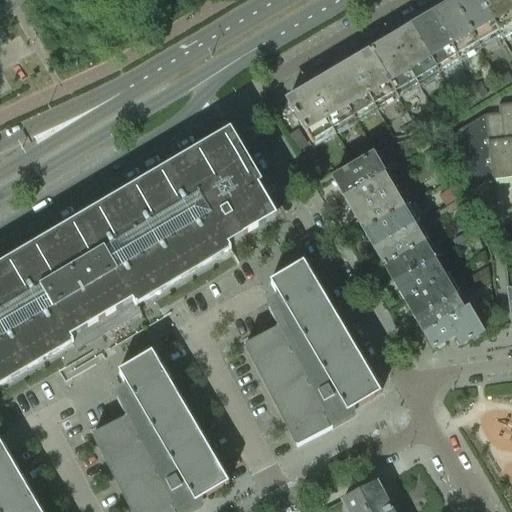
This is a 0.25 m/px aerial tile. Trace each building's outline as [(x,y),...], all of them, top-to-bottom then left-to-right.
[(511,9),(506,0),(459,0),(453,4),(478,47),(511,27),(511,9)] [(425,18),(425,21),(412,28),(437,71),(478,47),(453,4),(439,12),(437,11),(425,18)] [(412,28),(398,36),(396,35),(383,42),(383,45),(370,53),(396,95),(437,71),(412,28)] [(370,53),(357,61),(354,59),(342,67),(342,69),(329,77),(354,120),(396,95),(370,53)] [(507,73),(497,79),(501,86),(511,80),(507,73)] [(329,77),(315,85),(313,84),(300,91),(300,94),(286,102),(312,145),(354,120),(329,77)] [(486,86),(490,93),(501,86),(497,79),(486,86)] [(487,94),(480,83),(473,87),(480,98),(487,94)] [(480,98),(473,87),(467,91),(473,102),(480,98)] [(511,103),(498,106),(499,114),(484,116),(435,145),(465,195),(487,182),(511,178),(511,103)] [(446,119),(439,108),(433,111),(440,122),(446,119)] [(426,115),(433,127),(440,122),(433,111),(426,115)] [(425,120),(414,126),(416,130),(418,133),(429,127),(425,120)] [(401,129),(405,136),(416,130),(414,126),(412,123),(401,129)] [(231,134),(210,146),(193,157),(179,161),(180,164),(177,166),(175,163),(165,173),(130,194),(116,198),(117,201),(114,203),(112,200),(98,212),(67,231),(53,235),(54,238),(51,240),(49,237),(35,249),(4,268),(0,269),(0,385),(73,343),(71,339),(94,326),(100,337),(140,314),(136,306),(230,251),(228,246),(275,218),(235,149),(238,147),(231,134)] [(423,138),(413,144),(419,155),(430,149),(423,138)] [(375,155),(332,180),(343,199),(387,174),(375,155)] [(411,174),(415,179),(435,167),(432,161),(411,174)] [(435,167),(415,179),(418,185),(438,173),(435,167)] [(387,174),(343,199),(353,215),(396,190),(387,174)] [(396,190),(353,215),(363,232),(406,207),(396,190)] [(455,200),(449,190),(438,196),(444,207),(455,200)] [(455,201),(438,212),(441,218),(459,207),(455,201)] [(406,207),(363,232),(373,250),(416,224),(406,207)] [(416,224),(373,250),(383,266),(426,241),(416,224)] [(473,231),(454,242),(457,247),(476,236),(473,231)] [(476,236),(457,247),(460,253),(479,242),(476,236)] [(511,240),(501,242),(502,248),(511,246),(511,240)] [(426,241),(383,266),(393,284),(436,259),(426,241)] [(436,259),(393,284),(404,302),(447,276),(436,259)] [(311,278),(302,263),(269,283),(277,297),(271,300),(285,325),(244,346),(251,361),(257,358),(266,376),(261,379),(269,395),(274,392),(284,410),(278,413),(286,428),(292,425),(301,443),(296,446),(297,448),(331,430),(331,429),(350,420),(347,414),(374,398),(363,378),(368,375),(359,360),(354,363),(344,346),(349,343),(340,328),(335,331),(325,314),(330,311),(321,296),(316,299),(306,281),(311,278)] [(487,268),(466,281),(470,286),(488,275),(487,268)] [(488,275),(470,286),(473,292),(489,282),(488,275)] [(447,276),(404,302),(414,319),(457,293),(447,276)] [(457,293),(414,319),(424,337),(467,311),(457,293)] [(482,312),(492,306),(491,297),(478,305),(482,312)] [(467,311),(424,337),(432,351),(455,338),(460,347),(481,335),(467,311)] [(183,421),(173,403),(178,400),(170,385),(164,388),(154,371),(159,368),(151,353),(117,373),(125,387),(120,390),(134,415),(92,436),(100,451),(105,448),(114,466),(109,469),(117,485),(122,482),(132,500),(126,502),(130,511),(193,511),(198,510),(195,504),(222,488),(211,468),(216,465),(208,450),(202,453),(192,436),(197,433),(189,418),(183,421)] [(7,458),(0,445),(0,511),(38,511),(37,508),(31,511),(21,493),(26,490),(18,475),(12,478),(2,461),(7,458)] [(389,511),(375,484),(342,501),(342,503),(343,502),(348,511),(389,511)]
